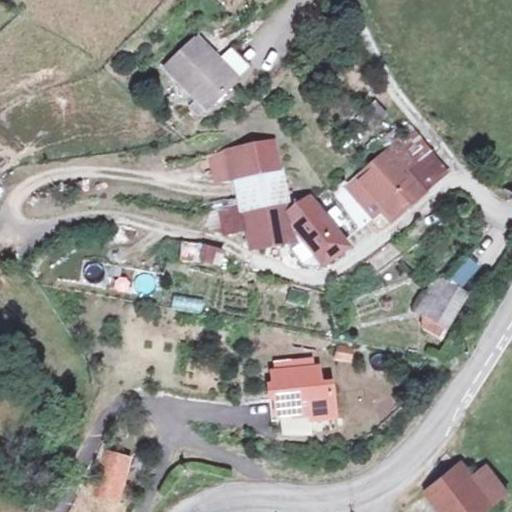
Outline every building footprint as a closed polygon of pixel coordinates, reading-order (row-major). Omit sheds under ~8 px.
[(202,29),(169,64),(218,110),(251,74),(202,29)] [(281,135),(209,151),(216,180),(238,173),(247,205),(223,207),(228,231),(255,228),(255,247),(307,237),(334,257),(440,179),(408,141),(302,197),(281,135)] [(0,198),(12,188),(0,174),(0,198)] [(177,260),(220,265),(222,247),(179,241),(177,260)] [(383,289),(406,277),(389,245),(366,257),(383,289)] [(479,289),(442,273),(422,316),(459,332),(479,289)] [(132,294),(151,298),(156,279),(137,274),(132,294)] [(201,315),(204,300),(172,294),(170,309),(201,315)] [(334,345),(332,361),(350,363),(352,347),(334,345)] [(318,357),(273,360),(277,425),(350,420),(347,379),(320,380),(318,357)] [(137,449),(107,445),(99,492),(130,497),(137,449)] [(467,450),(425,485),(448,511),(485,511),(511,489),(511,480),(492,457),(481,466),(467,450)]
